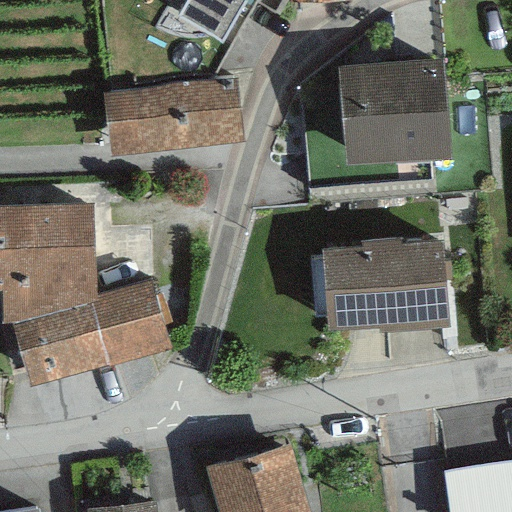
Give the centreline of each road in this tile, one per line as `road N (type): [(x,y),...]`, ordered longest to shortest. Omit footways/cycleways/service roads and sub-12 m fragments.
road 1 (residential): [(451,0),(382,16),(298,85),(251,201),(209,409)]
road 2 (residential): [(511,369),(209,409)]
road 3 (residential): [(209,409),(0,438)]
